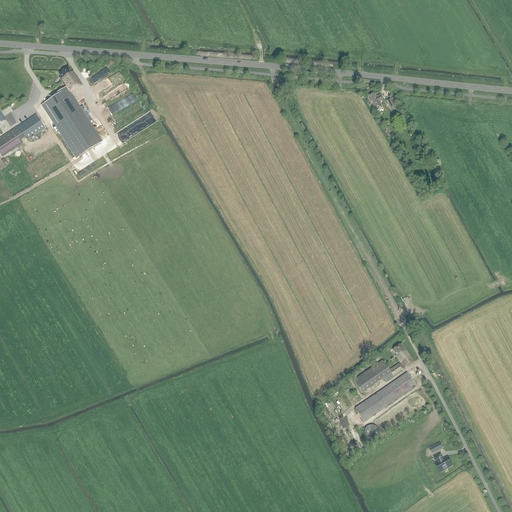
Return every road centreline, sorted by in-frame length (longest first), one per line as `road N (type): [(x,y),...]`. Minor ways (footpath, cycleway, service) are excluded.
road 1 (tertiary): [(0,43),(511,91)]
road 2 (track): [(499,511),(403,332)]
